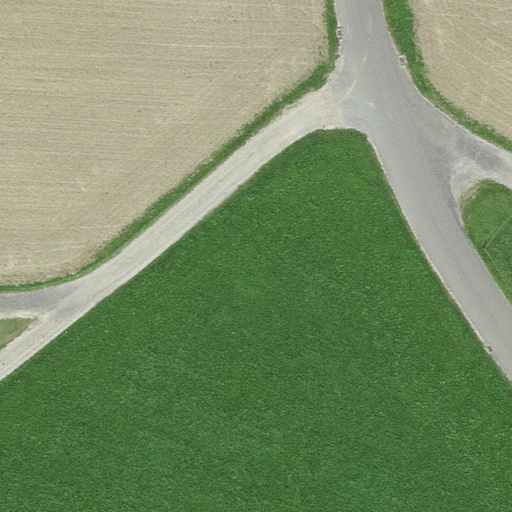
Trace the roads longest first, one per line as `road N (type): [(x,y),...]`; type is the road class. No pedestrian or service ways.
road 1 (track): [(374,82),(0,349)]
road 2 (unclassified): [(511,331),(437,224),(374,82),(367,0)]
